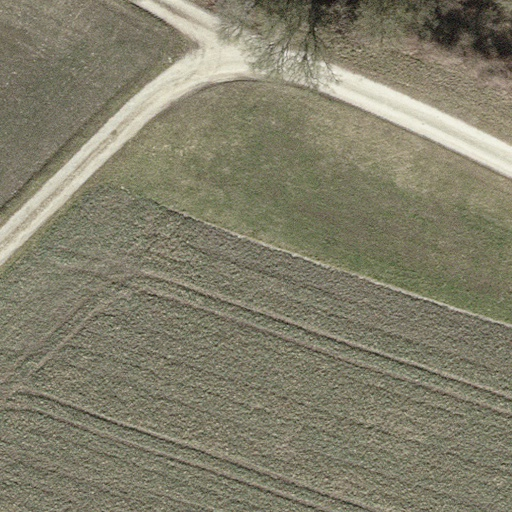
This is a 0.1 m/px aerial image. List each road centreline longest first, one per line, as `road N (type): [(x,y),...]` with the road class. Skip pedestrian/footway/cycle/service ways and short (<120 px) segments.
road 1 (track): [(511,161),(176,0)]
road 2 (track): [(0,243),(181,80),(266,45)]
